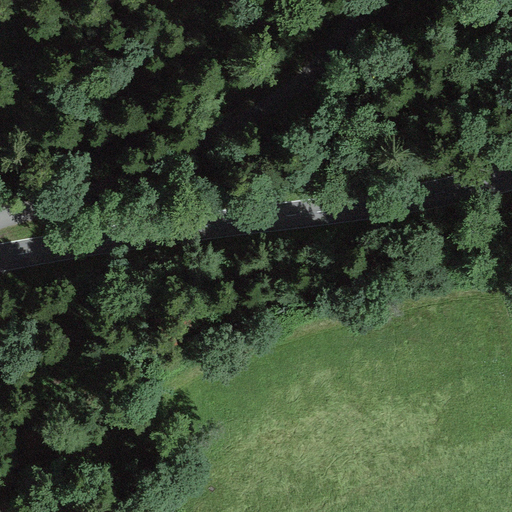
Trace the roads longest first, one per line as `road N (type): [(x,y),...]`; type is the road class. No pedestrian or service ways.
road 1 (tertiary): [(0,258),(383,204),(511,176)]
road 2 (unclassified): [(367,0),(310,74),(239,122),(100,189),(0,215)]
